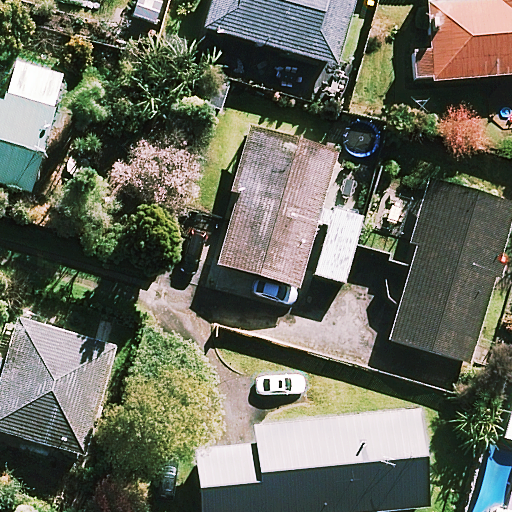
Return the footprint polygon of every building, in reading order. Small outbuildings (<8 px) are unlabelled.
[(347,0),(205,0),(198,27),(331,63),(347,0)] [(511,0),(420,0),(424,50),(411,51),(412,80),(511,73),(511,0)] [(58,75),(11,62),(0,101),(0,183),(25,190),(58,75)] [(330,153),(248,132),(215,264),(297,285),(330,153)] [(511,203),(431,181),(387,340),(467,362),(511,203)] [(363,222),(330,210),(308,276),(341,288),(363,222)] [(0,431),(81,454),(112,346),(11,317),(0,357),(0,431)] [(360,511),(424,506),(415,410),(252,425),(253,442),(192,448),(197,511),(360,511)] [(511,511),(511,499),(466,487),(459,511),(511,511)]
